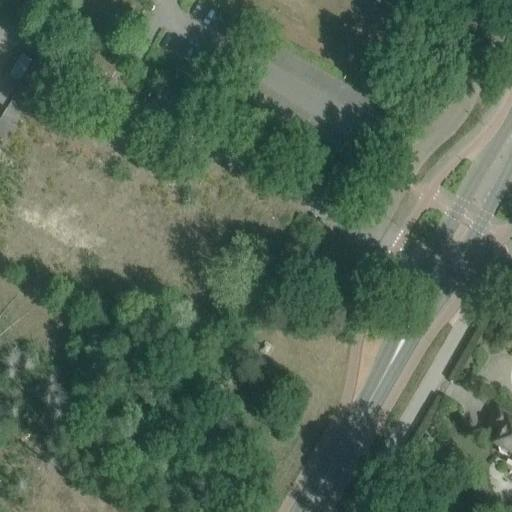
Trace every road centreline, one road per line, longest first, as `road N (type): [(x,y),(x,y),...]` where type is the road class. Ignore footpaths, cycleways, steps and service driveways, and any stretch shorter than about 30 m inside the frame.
road 1 (residential): [(396,247),(326,210),(366,132),(175,22),(170,0)]
road 2 (unclassified): [(396,247),(381,228),(387,203),(429,141),(460,113),(511,7)]
road 3 (tertiary): [(300,511),(439,269)]
road 4 (tertiary): [(439,269),(511,143)]
